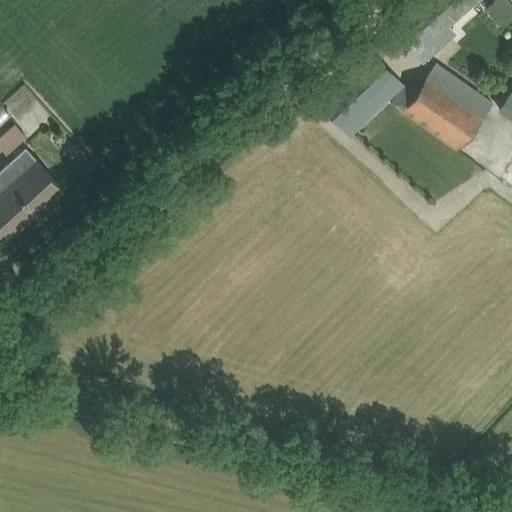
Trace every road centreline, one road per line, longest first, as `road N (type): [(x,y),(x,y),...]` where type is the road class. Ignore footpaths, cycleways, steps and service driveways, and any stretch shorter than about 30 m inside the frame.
road 1 (track): [(511,511),(0,378)]
road 2 (unclassified): [(0,324),(364,0)]
